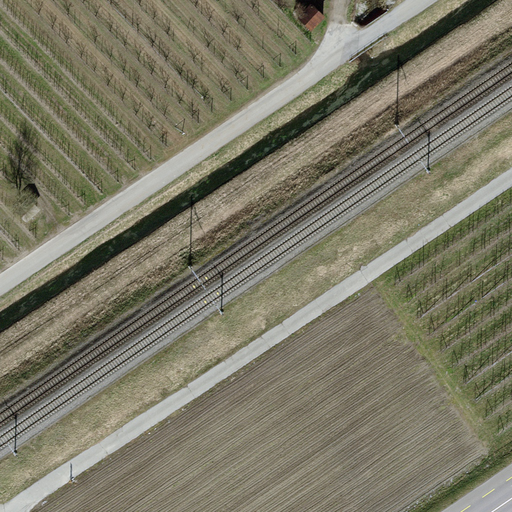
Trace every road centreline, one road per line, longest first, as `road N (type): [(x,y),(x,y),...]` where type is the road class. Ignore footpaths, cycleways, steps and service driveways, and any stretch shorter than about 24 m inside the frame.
road 1 (track): [(7,511),(511,176)]
road 2 (track): [(426,0),(0,286)]
